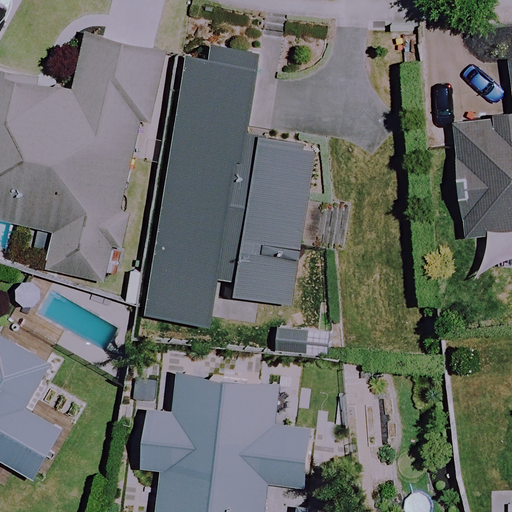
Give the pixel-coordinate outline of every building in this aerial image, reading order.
[(133,213),(122,210),(143,119),(153,121),(170,53),(88,34),(74,88),(0,70),(0,217),(34,225),(28,250),(53,256),(50,266),(105,279),(107,272),(118,275),(133,213)] [(218,325),(223,292),(237,294),(293,303),(318,142),(249,131),(263,42),(214,34),(211,56),(185,52),(144,314),(218,325)] [(511,114),(461,120),(477,274),(506,259),(511,257),(511,114)] [(0,461),(33,480),(61,429),(26,410),(50,365),(0,337),(0,461)] [(335,511),(300,509),(299,511),(266,511),(270,483),(305,486),(311,428),(277,425),(281,385),(180,375),(177,412),(148,410),(143,468),(163,470),(158,511),(335,511)]
